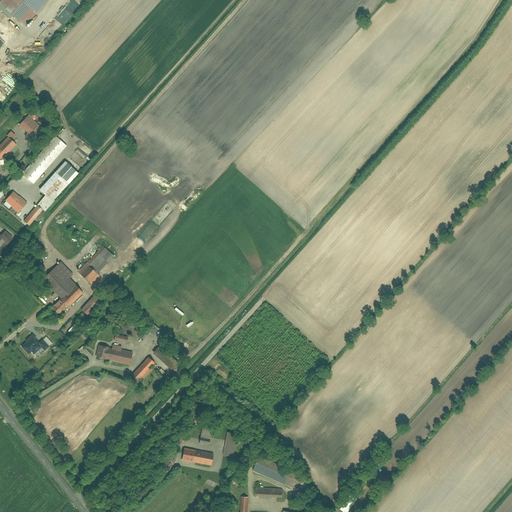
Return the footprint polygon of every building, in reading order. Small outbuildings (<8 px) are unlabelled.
[(49,0),(0,0),(0,3),(26,26),(49,0)] [(71,0),(56,17),(63,24),(79,7),(71,0)] [(176,89),(142,128),(145,131),(143,133),(147,136),(183,94),(176,89)] [(37,125),(28,117),(21,125),(30,133),(37,125)] [(33,184),(66,146),(55,136),(22,174),(33,184)] [(0,146),(0,160),(15,144),(8,138),(0,146)] [(82,159),(85,156),(78,149),(75,151),(82,159)] [(64,160),(38,189),(51,201),(77,172),(64,160)] [(27,203),(13,192),(6,201),(19,212),(27,203)] [(43,210),(37,205),(24,220),(30,226),(43,210)] [(8,242),(12,238),(5,232),(1,236),(8,242)] [(86,264),(96,273),(113,255),(103,246),(86,264)] [(43,278),(61,297),(74,285),(68,278),(72,274),(60,262),(43,278)] [(86,264),(78,272),(91,284),(98,276),(96,273),(86,264)] [(58,316),(82,293),(74,285),(61,297),(51,307),(58,316)] [(103,298),(96,292),(81,309),(88,315),(103,298)] [(70,333),(67,331),(74,324),(71,321),(62,331),(67,336),(70,333)] [(71,333),(77,327),(74,324),(68,331),(71,333)] [(39,342),(32,335),(26,340),(27,341),(21,346),(28,353),(31,350),(33,353),(40,347),(37,344),(39,342)] [(48,345),(43,340),(38,344),(44,349),(48,345)] [(170,347),(163,341),(153,352),(172,369),(179,362),(167,351),(170,347)] [(100,344),(96,357),(128,365),(131,351),(100,344)] [(149,356),(134,373),(141,379),(156,362),(149,356)] [(204,420),(199,444),(209,446),(214,422),(204,420)] [(86,433),(93,427),(91,425),(85,432),(86,433)] [(239,433),(228,431),(224,455),(234,457),(239,433)] [(184,449),(182,461),(211,466),(213,454),(184,449)] [(254,472),(300,493),(307,478),(261,457),(254,472)] [(257,488),(257,497),(283,498),(283,489),(257,488)] [(240,511),(247,511),(248,498),(241,498),(240,511)]
